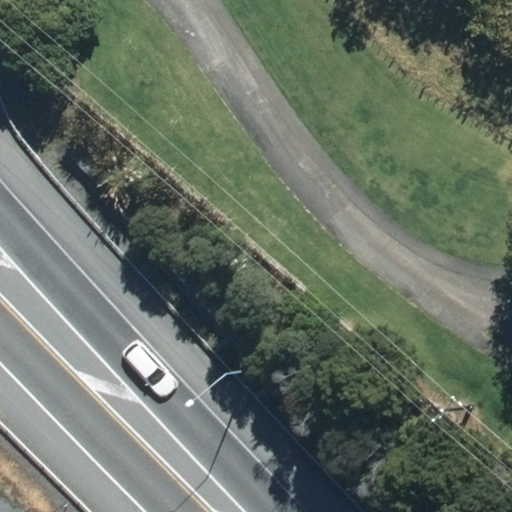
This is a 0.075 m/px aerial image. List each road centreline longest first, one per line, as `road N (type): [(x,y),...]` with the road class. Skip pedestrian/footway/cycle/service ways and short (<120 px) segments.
road 1 (track): [(194,0),(322,194),(435,286),(511,313)]
road 2 (trunk): [(0,235),(270,511)]
